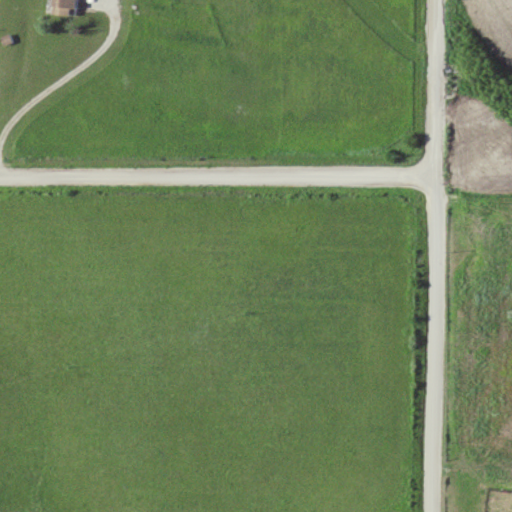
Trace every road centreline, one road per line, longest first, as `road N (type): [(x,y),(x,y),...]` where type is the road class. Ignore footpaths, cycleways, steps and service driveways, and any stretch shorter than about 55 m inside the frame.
road 1 (residential): [(0,175),(431,175)]
road 2 (residential): [(431,175),(426,511)]
road 3 (residential): [(431,175),(431,0)]
